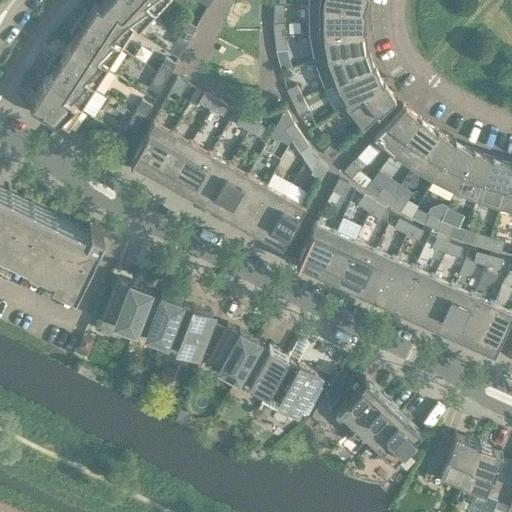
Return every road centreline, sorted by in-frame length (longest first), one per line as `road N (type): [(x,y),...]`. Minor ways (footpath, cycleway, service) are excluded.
road 1 (residential): [(511,399),(163,233),(0,133)]
road 2 (residential): [(511,123),(461,99),(415,63),(398,27),(398,0)]
